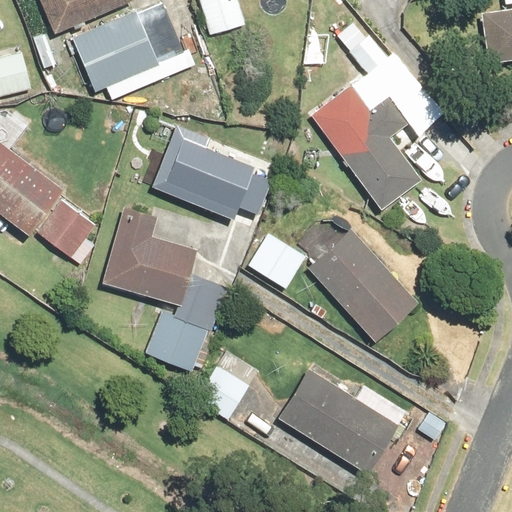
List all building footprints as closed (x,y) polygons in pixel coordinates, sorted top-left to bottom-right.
[(34,0),(49,36),(131,3),(129,0),(34,0)] [(241,0),(205,0),(214,35),(248,27),(241,0)] [(511,8),(475,15),(483,66),(511,61),(511,8)] [(131,13),(67,40),(90,94),(154,68),(131,13)] [(376,34),(353,51),(379,84),(401,66),(376,34)] [(26,51),(0,57),(0,96),(35,88),(26,51)] [(348,87),(306,117),(375,213),(417,183),(385,138),(404,125),(385,98),(365,111),(348,87)] [(178,142),(155,192),(239,229),(261,180),(178,142)] [(0,150),(0,221),(24,239),(58,193),(0,150)] [(118,207),(94,285),(173,308),(189,252),(148,239),(154,218),(118,207)] [(308,255),(272,231),(250,265),(287,288),(308,255)] [(347,231),(302,270),(366,345),(412,306),(347,231)] [(211,327),(165,311),(150,353),(196,370),(211,327)] [(264,376),(230,351),(199,393),(233,418),(264,376)] [(303,370),(271,419),(361,477),(393,427),(303,370)]
